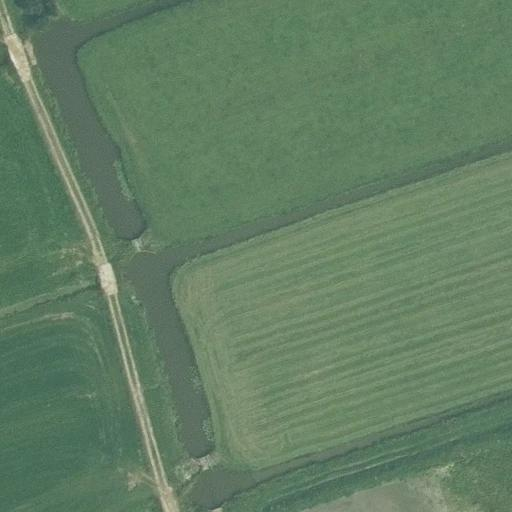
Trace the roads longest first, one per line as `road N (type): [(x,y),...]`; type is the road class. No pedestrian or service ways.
road 1 (track): [(0,1),(104,259),(172,511)]
road 2 (track): [(220,462),(116,489),(79,511)]
